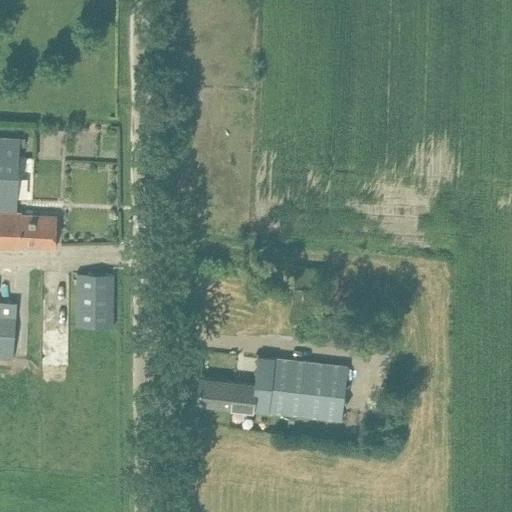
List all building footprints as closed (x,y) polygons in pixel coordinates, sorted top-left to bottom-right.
[(55,248),(57,215),(21,213),(21,211),(16,210),(19,146),(24,146),(25,138),(0,136),(0,247),(24,248),(24,246),(55,248)] [(291,319),(319,320),(317,343),(391,350),(393,324),(320,318),(323,268),(295,266),(291,319)] [(114,273),(76,273),(76,326),(113,326),(114,273)] [(16,318),(0,317),(0,355),(13,357),(14,338),(16,318)] [(197,403),(217,405),(340,419),(346,365),(278,358),(258,355),(254,383),(235,381),(200,377),(197,403)]
